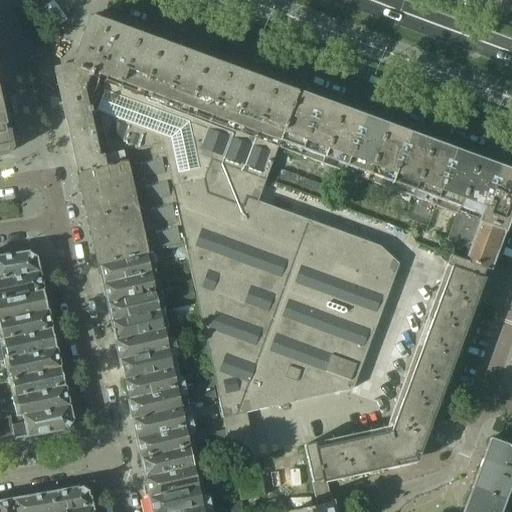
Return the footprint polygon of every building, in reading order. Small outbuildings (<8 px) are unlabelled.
[(83,89),(90,73),(108,26),(89,19),(72,66),(54,70),(65,118),(89,113),(83,89)] [(155,43),(108,26),(90,73),(137,90),(155,43)] [(202,61),(155,43),(137,90),(184,108),(202,61)] [(249,78),(202,61),(184,108),(232,126),(249,78)] [(348,75),(367,81),(371,69),(353,63),(348,75)] [(377,247),(305,221),(257,203),(266,176),(269,168),(276,149),(278,143),(232,126),(184,108),(137,90),(90,73),(83,89),(89,113),(92,128),(101,168),(77,174),(98,266),(145,256),(184,247),(188,266),(195,295),(196,304),(206,348),(212,374),(213,380),(218,399),(222,418),(244,412),(352,388),(396,266),(377,247)] [(296,96),(249,78),(232,126),(278,143),(280,138),(296,96)] [(341,112),(296,96),(280,138),(278,143),(276,149),(321,166),(341,112)] [(11,149),(0,101),(0,157),(6,156),(11,149)] [(386,129),(341,112),(321,166),(366,183),(371,171),(386,129)] [(101,168),(92,128),(89,113),(65,118),(77,174),(101,168)] [(386,129),(371,171),(366,183),(411,199),(431,145),(386,129)] [(476,162),(431,145),(411,199),(456,215),(476,162)] [(511,175),(476,162),(456,215),(477,223),(501,232),(511,203),(511,175)] [(303,181),(279,172),(276,180),(282,182),(295,187),(300,189),(303,181)] [(309,183),(303,181),(300,189),(306,191),(309,183)] [(314,185),(309,183),(306,191),(311,193),(314,185)] [(324,188),(319,186),(316,195),(321,196),(324,188)] [(468,250),(477,223),(456,215),(446,242),(451,244),(448,251),(458,255),(461,248),(468,250)] [(487,271),(501,232),(477,223),(468,250),(463,262),(487,271)] [(0,281),(38,274),(35,258),(28,253),(0,257),(0,281)] [(153,274),(152,269),(151,265),(147,266),(145,256),(98,266),(102,285),(149,275),(153,274)] [(386,427),(312,443),(301,445),(314,506),(327,503),(322,485),(389,470),(389,469),(395,468),(394,465),(406,459),(406,458),(412,457),(418,459),(426,436),(479,292),(487,271),(463,262),(449,256),(447,264),(386,427)] [(38,274),(0,281),(0,300),(42,292),(38,274)] [(158,293),(155,280),(150,281),(149,275),(102,285),(106,304),(153,294),(158,293)] [(42,292),(0,300),(0,321),(47,312),(42,292)] [(153,294),(106,304),(110,323),(158,312),(162,311),(160,303),(156,303),(153,294)] [(171,328),(198,322),(194,304),(167,311),(171,328)] [(47,312),(0,321),(0,330),(2,341),(51,330),(47,312)] [(158,312),(110,323),(114,341),(162,330),(166,329),(164,321),(160,321),(158,312)] [(55,350),(51,330),(2,341),(0,341),(0,361),(3,361),(55,350)] [(162,330),(114,341),(118,360),(175,348),(173,339),(164,341),(162,330)] [(175,348),(118,360),(123,380),(170,369),(168,359),(177,357),(175,348)] [(59,368),(55,350),(3,361),(4,369),(8,368),(11,378),(59,368)] [(59,368),(11,378),(7,379),(9,387),(12,386),(15,398),(64,387),(59,368)] [(192,385),(191,379),(191,376),(182,378),(181,377),(172,379),(170,369),(123,380),(127,399),(192,385)] [(131,418),(179,408),(218,399),(213,380),(192,385),(127,399),(131,418)] [(64,387),(15,398),(11,399),(13,406),(16,406),(19,417),(21,416),(68,406),(64,387)] [(68,406),(21,416),(23,423),(11,426),(14,440),(67,430),(72,423),(68,406)] [(192,425),(190,416),(181,418),(179,408),(131,418),(136,438),(192,425)] [(0,442),(14,440),(11,426),(10,419),(2,420),(0,411),(0,410),(0,442)] [(250,436),(247,426),(244,412),(222,418),(225,431),(212,434),(213,441),(226,438),(227,442),(250,436)] [(188,447),(185,436),(194,434),(192,425),(136,438),(140,458),(188,447)] [(255,459),(252,448),(250,436),(227,442),(230,457),(220,460),(215,461),(216,468),(232,464),(236,482),(221,486),(223,495),(238,492),(240,501),(263,496),(255,459)] [(511,479),(511,448),(488,439),(470,489),(504,501),(511,479)] [(200,464),(199,456),(190,457),(188,447),(140,458),(144,477),(200,464)] [(196,485),(194,477),(203,474),(200,464),(144,477),(149,496),(196,485)] [(196,485),(149,496),(152,511),(167,511),(209,503),(207,494),(198,496),(196,485)] [(67,511),(91,508),(87,493),(80,488),(11,501),(12,511),(67,511)] [(499,511),(504,501),(470,489),(460,511),(499,511)] [(277,511),(274,500),(251,508),(252,511),(277,511)] [(12,511),(11,501),(0,502),(0,511),(12,511)] [(211,511),(209,503),(167,511),(211,511)] [(327,503),(314,506),(287,511),(333,511),(331,504),(327,504),(327,503)]
